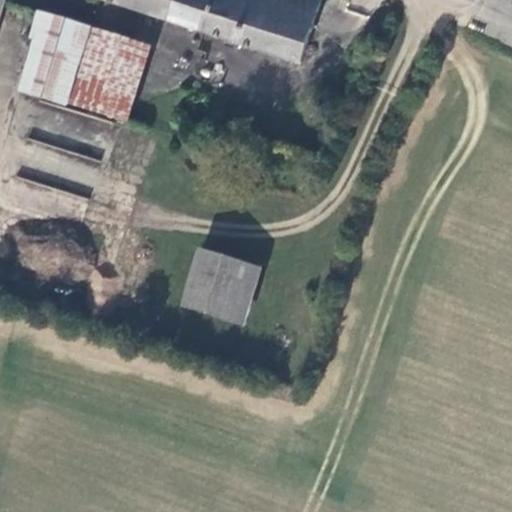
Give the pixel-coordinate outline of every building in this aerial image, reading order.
[(106,0),(300,64),(322,0),(106,0)] [(89,26),(36,9),(26,37),(31,39),(80,55),(89,26)] [(92,27),(69,106),(126,121),(149,45),(92,27)] [(65,105),(80,55),(31,39),(15,91),(65,105)] [(194,248),(177,306),(241,325),(258,266),(194,248)]
